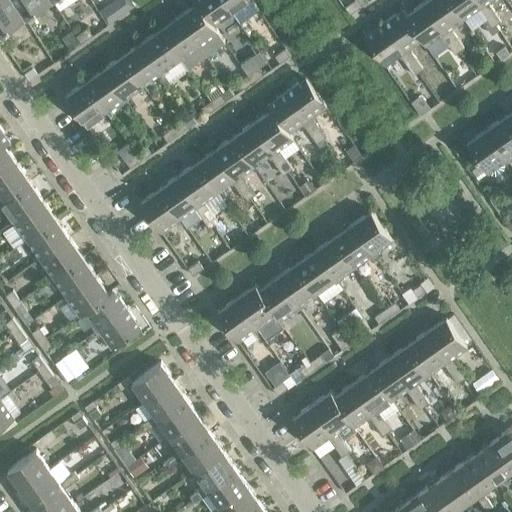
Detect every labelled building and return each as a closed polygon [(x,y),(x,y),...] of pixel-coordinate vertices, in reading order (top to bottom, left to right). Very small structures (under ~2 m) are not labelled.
[(0,0),(0,34),(25,18),(12,0),(0,0)] [(52,0),(51,0),(12,0),(25,18),(52,0)] [(127,0),(120,0),(118,2),(124,11),(132,6),(127,0)] [(235,17),(222,0),(194,0),(196,3),(213,27),(228,16),(231,20),(235,17)] [(251,0),(222,0),(235,17),(239,23),(258,10),(251,0)] [(354,0),(352,0),(344,6),(349,13),(359,7),(354,0)] [(464,17),(451,0),(425,0),(424,1),(445,30),(449,27),(464,17)] [(482,4),(479,0),(451,0),(464,17),(478,7),(482,4)] [(445,30),(424,1),(406,14),(423,38),(426,43),(440,34),(445,30)] [(224,42),(213,27),(196,3),(178,16),(205,55),(224,42)] [(495,12),(489,4),(480,10),(484,17),(486,19),(495,12)] [(402,9),(383,22),(404,51),(409,48),(423,38),(406,14),(402,9)] [(484,17),(481,19),(492,35),(500,29),(496,24),(501,21),(495,12),(486,19),(484,17)] [(205,55),(178,16),(159,29),(187,68),(205,55)] [(404,51),(383,22),(364,36),(385,65),(399,55),(404,51)] [(86,28),(75,36),(80,43),(91,35),(86,28)] [(187,68),(159,29),(140,42),(164,75),(168,81),(187,68)] [(71,30),(60,38),(69,51),(80,43),(75,36),(71,30)] [(458,39),(452,30),(442,37),(448,45),(458,39)] [(464,47),(458,39),(448,45),(454,54),(464,47)] [(164,75),(140,42),(122,55),(142,84),(157,74),(160,77),(164,75)] [(504,46),(496,51),(501,58),(509,53),(504,46)] [(290,55),(285,48),(275,55),(280,62),(290,55)] [(417,60),(411,51),(402,58),(408,66),(417,60)] [(142,84),(122,55),(103,68),(126,101),(130,99),(127,95),(142,84)] [(423,68),(417,60),(408,66),(414,75),(423,68)] [(32,65),(21,72),(27,80),(37,72),(32,65)] [(257,67),(247,74),(252,82),(262,75),(257,67)] [(126,101),(103,68),(85,81),(105,111),(120,100),(123,104),(126,101)] [(252,82),(247,74),(237,82),(242,89),(252,82)] [(326,106),(306,77),(286,91),(307,120),(311,117),(326,106)] [(105,111),(85,81),(65,95),(88,128),(92,125),(89,122),(105,111)] [(307,120),(286,91),(268,104),(271,109),(288,133),(302,123),(307,120)] [(220,94),(210,101),(215,108),(225,101),(220,94)] [(215,108),(210,101),(200,108),(205,115),(215,108)] [(292,138),(288,133),(271,109),(253,122),(273,151),(278,148),(292,138)] [(511,154),(511,125),(505,115),(486,129),(509,161),(511,159),(511,157),(510,155),(511,154)] [(183,120),(172,127),(178,134),(188,127),(183,120)] [(320,128),(314,120),(304,126),(310,135),(320,128)] [(273,151),(253,122),(234,135),(255,164),(269,154),(273,151)] [(9,140),(0,127),(0,145),(4,143),(9,140)] [(178,134),(172,127),(162,134),(167,141),(178,134)] [(326,137),(320,128),(310,135),(316,143),(326,137)] [(509,161),(486,129),(467,142),(487,172),(490,170),(492,173),(496,174),(505,168),(506,164),(509,161)] [(255,164),(234,135),(215,148),(236,177),(241,174),(255,164)] [(0,173),(17,162),(4,143),(0,145),(0,173)] [(354,144),(346,150),(354,161),(361,155),(354,144)] [(145,146),(135,153),(140,160),(150,153),(145,146)] [(236,177),(215,148),(197,161),(217,191),(231,181),(236,177)] [(286,160),(280,151),(271,158),(277,166),(286,160)] [(140,160),(135,153),(125,160),(130,168),(140,160)] [(292,168),(286,160),(277,166),(283,175),(292,168)] [(217,191),(197,161),(178,174),(199,204),(203,201),(217,191)] [(30,181),(17,162),(0,173),(0,200),(1,201),(30,181)] [(199,204),(178,174),(159,188),(180,217),(194,207),(199,204)] [(249,186),(243,177),(233,184),(239,192),(249,186)] [(43,199),(30,181),(1,201),(11,216),(8,219),(10,223),(43,199)] [(255,194),(249,186),(239,192),(245,201),(255,194)] [(180,217),(159,188),(140,201),(161,231),(163,234),(167,232),(164,228),(180,217)] [(56,218),(43,199),(10,223),(13,226),(16,224),(27,239),(56,218)] [(211,212),(205,204),(196,210),(202,219),(211,212)] [(371,210),(352,223),(375,256),(379,254),(376,250),(392,239),(371,210)] [(217,221),(211,212),(202,219),(208,227),(217,221)] [(69,237),(56,218),(27,239),(37,254),(34,256),(36,260),(69,237)] [(375,256),(352,223),(333,236),(354,266),(369,255),(371,259),(375,256)] [(354,266),(333,236),(315,250),(338,282),(341,280),(339,276),(354,266)] [(82,255),(69,237),(36,260),(39,263),(43,261),(53,276),(82,255)] [(338,282),(315,250),(296,263),(317,292),(332,281),(334,285),(338,282)] [(96,274),(82,255),(53,276),(64,291),(60,293),(63,297),(96,274)] [(187,268),(192,275),(202,268),(197,261),(187,268)] [(323,302),(317,292),(296,263),(277,276),(300,309),(305,315),(323,302)] [(109,292),(96,274),(63,297),(65,301),(69,298),(79,313),(85,310),(109,292)] [(300,309),(277,276),(259,289),(276,313),(279,318),(294,308),(297,311),(300,309)] [(412,289),(417,296),(427,289),(422,282),(412,289)] [(255,284),(236,297),(260,330),(263,327),(261,324),(276,313),(259,289),(255,284)] [(12,289),(5,294),(12,305),(20,300),(12,289)] [(114,289),(109,292),(85,310),(95,325),(91,327),(94,331),(127,308),(114,289)] [(260,330),(236,297),(217,311),(238,340),(253,329),(256,332),(260,330)] [(27,310),(20,300),(12,305),(20,315),(27,310)] [(394,302),(384,309),(389,316),(399,309),(394,302)] [(141,327),(127,308),(94,331),(97,334),(100,332),(112,348),(141,327)] [(389,316),(384,309),(374,316),(379,323),(389,316)] [(467,346),(446,316),(427,330),(448,359),(452,356),(467,346)] [(20,327),(12,317),(5,322),(12,333),(20,327)] [(27,338),(20,327),(12,333),(19,343),(27,338)] [(39,327),(32,332),(39,342),(46,337),(39,327)] [(357,328),(347,335),(352,342),(362,335),(357,328)] [(448,359),(427,330),(408,343),(429,372),(443,363),(448,359)] [(84,339),(87,343),(96,337),(93,333),(84,339)] [(352,342),(347,335),(337,342),(342,349),(352,342)] [(53,347),(46,337),(39,342),(46,352),(53,347)] [(429,372),(408,343),(390,356),(410,386),(415,382),(429,372)] [(320,354),(310,361),(315,369),(325,361),(320,354)] [(46,365),(39,355),(31,360),(39,370),(46,365)] [(410,386),(390,356),(371,369),(392,399),(406,389),(410,386)] [(460,368),(454,359),(445,366),(451,374),(460,368)] [(174,380),(161,361),(132,382),(145,400),(174,380)] [(315,369),(310,361),(299,368),(305,376),(315,369)] [(53,375),(46,365),(39,370),(46,380),(53,375)] [(66,365),(59,370),(66,380),(73,375),(66,365)] [(466,376),(460,368),(451,374),(457,383),(466,376)] [(392,399),(371,369),(352,383),(373,412),(378,409),(392,399)] [(186,397),(174,380),(145,400),(135,407),(145,421),(147,420),(155,414),(157,418),(186,397)] [(282,381),(271,388),(277,395),(287,388),(282,381)] [(373,412),(352,383),(334,396),(354,425),(369,415),(373,412)] [(49,390),(53,396),(62,389),(58,384),(49,390)] [(423,394),(417,385),(408,392),(414,400),(423,394)] [(330,391),(312,404),(332,433),(337,430),(339,433),(343,438),(357,428),(354,425),(334,396),(330,391)] [(429,402),(423,394),(414,400),(420,409),(429,402)] [(0,426),(14,417),(0,397),(0,396),(0,426)] [(198,415),(186,397),(157,418),(159,421),(170,435),(198,415)] [(332,433),(312,404),(292,417),(313,447),(328,436),(332,433)] [(444,408),(443,414),(447,420),(455,414),(449,405),(444,408)] [(100,413),(96,407),(88,412),(93,419),(100,413)] [(386,420),(380,412),(371,418),(377,427),(386,420)] [(155,414),(147,420),(152,426),(159,421),(157,418),(155,414)] [(211,433),(198,415),(170,435),(180,450),(182,453),(211,433)] [(87,422),(82,416),(75,421),(79,428),(87,422)] [(152,426),(147,420),(145,421),(140,425),(144,432),(152,426)] [(392,429),(386,420),(377,427),(383,435),(392,429)] [(511,426),(511,427),(494,439),(511,465),(511,426)] [(413,430),(400,439),(406,449),(420,439),(413,430)] [(223,450),(211,433),(182,453),(184,456),(195,471),(223,450)] [(345,441),(343,438),(339,433),(330,439),(336,448),(345,441)] [(511,469),(511,465),(494,439),(476,452),(496,481),(511,470),(511,469)] [(351,450),(345,441),(336,448),(342,456),(351,450)] [(49,467),(36,449),(7,469),(20,488),(49,467)] [(135,459),(128,450),(119,456),(126,465),(135,459)] [(184,456),(182,453),(180,450),(172,455),(177,461),(184,456)] [(236,468),(223,450),(195,471),(205,485),(207,488),(236,468)] [(496,481),(476,452),(458,464),(478,493),(482,491),(496,481)] [(177,461),(172,455),(164,460),(169,467),(177,461)] [(370,459),(368,467),(372,473),(382,466),(375,456),(370,459)] [(127,466),(134,476),(146,467),(139,457),(127,466)] [(478,493),(458,464),(441,477),(461,505),(475,495),(478,493)] [(61,485),(59,482),(49,467),(20,488),(33,505),(61,485)] [(248,486),(236,468),(207,488),(209,491),(219,506),(248,486)] [(74,471),(67,476),(71,483),(79,477),(74,471)] [(71,483),(67,476),(59,482),(61,485),(64,488),(71,483)] [(451,511),(461,505),(441,477),(423,489),(438,511),(451,511)] [(60,511),(74,503),(64,488),(61,485),(33,505),(37,511),(60,511)] [(209,491),(207,488),(205,485),(197,490),(202,497),(209,491)] [(248,511),(261,503),(248,486),(219,506),(223,511),(248,511)] [(438,511),(423,489),(405,502),(412,511),(438,511)] [(202,497),(197,490),(189,496),(194,502),(202,497)] [(487,498),(482,491),(478,493),(475,495),(481,503),(487,498)] [(492,506),(487,498),(481,503),(486,511),(492,506)] [(412,511),(405,502),(390,511),(412,511)] [(80,511),(74,503),(60,511),(80,511)] [(266,511),(261,503),(248,511),(266,511)]
